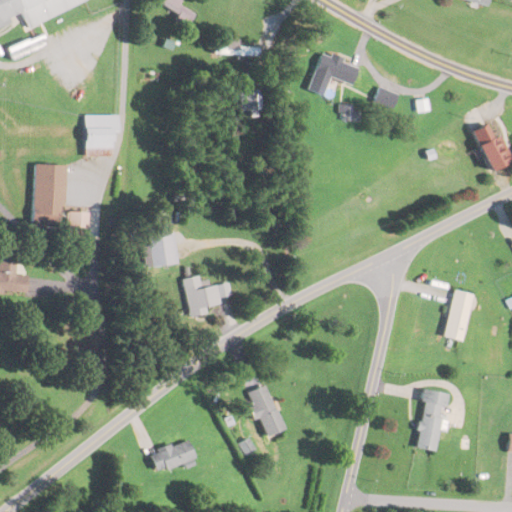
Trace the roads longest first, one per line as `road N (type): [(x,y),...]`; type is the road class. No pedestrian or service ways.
road 1 (residential): [(2,511),(283,306),(511,191)]
road 2 (residential): [(341,511),(386,321),(393,278),(387,255)]
road 3 (residential): [(511,87),(430,58),(325,0)]
road 4 (residential): [(511,508),(345,496)]
